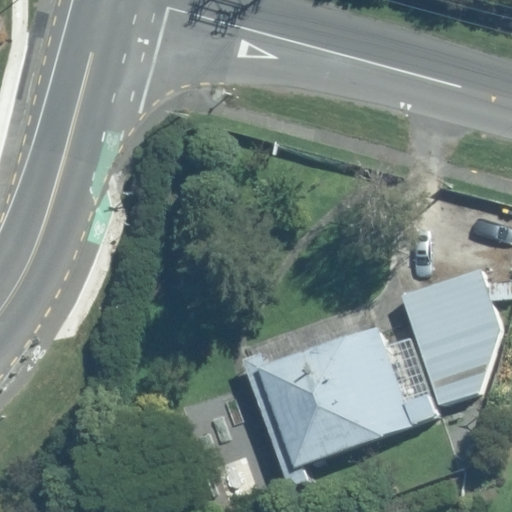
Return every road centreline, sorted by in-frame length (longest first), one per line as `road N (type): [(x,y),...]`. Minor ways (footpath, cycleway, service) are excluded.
road 1 (residential): [(511,103),(147,0)]
road 2 (secondary): [(108,0),(51,213),(0,314)]
